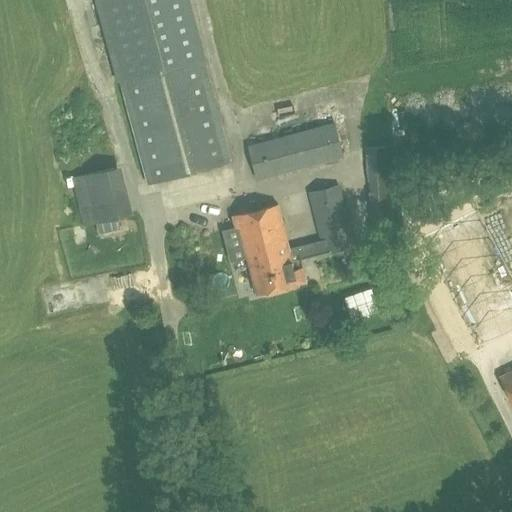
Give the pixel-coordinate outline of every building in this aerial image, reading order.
[(100,0),(121,79),(149,183),(230,161),(202,57),(187,0),(100,0)] [(249,146),(257,179),(343,156),(334,123),(249,146)] [(365,147),(369,218),(388,216),(383,146),(365,147)] [(73,176),(84,226),(97,223),(110,220),(133,215),(121,165),(73,176)] [(310,192),(325,253),(354,246),(339,185),(310,192)] [(278,203),(234,214),(237,227),(240,226),(247,254),(257,294),(298,284),(298,283),(289,249),(288,244),(278,203)] [(511,289),(475,217),(422,245),(474,347),(511,327),(511,289)] [(110,220),(97,223),(99,233),(113,230),(110,220)] [(361,278),(378,274),(372,246),(355,250),(361,278)] [(256,367),(273,362),(270,352),(253,356),(256,367)] [(511,370),(500,376),(511,399),(511,370)]
